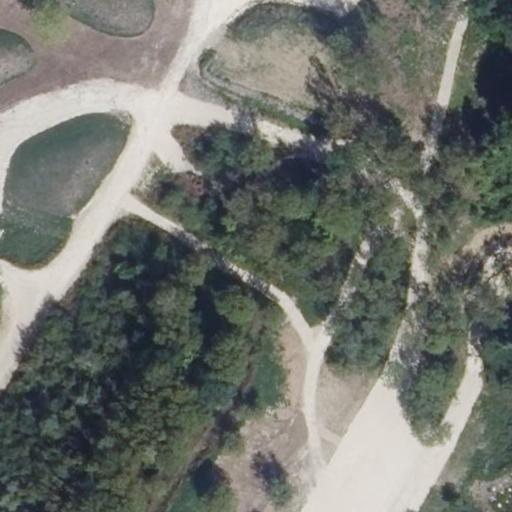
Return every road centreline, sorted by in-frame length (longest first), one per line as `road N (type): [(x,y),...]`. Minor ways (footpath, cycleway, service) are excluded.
road 1 (track): [(467,0),(428,180),(357,260),(316,337),(311,424),(267,511)]
road 2 (track): [(219,0),(120,194),(53,303)]
